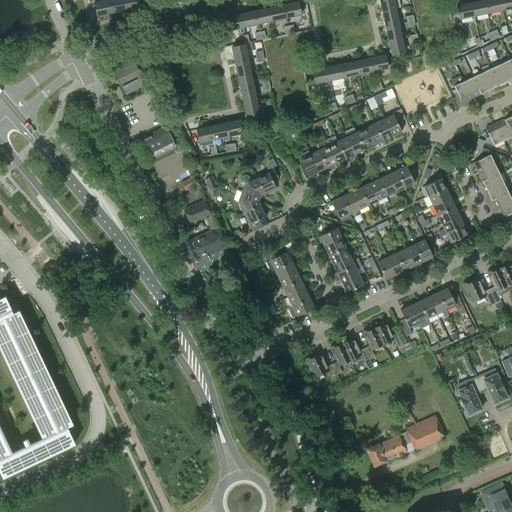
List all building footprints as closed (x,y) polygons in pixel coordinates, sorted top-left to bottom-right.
[(111,13),(108,0),(106,0),(94,2),(97,16),(111,13)] [(123,0),(108,0),(111,13),(126,10),(123,0)] [(139,0),(123,0),(126,10),(140,7),(139,0)] [(393,0),(379,0),(382,12),(395,9),(393,0)] [(485,0),(483,0),(471,3),(474,16),(488,13),(485,0)] [(502,10),(500,0),(485,0),(488,13),(502,10)] [(511,0),(500,0),(502,10),(511,7),(511,0)] [(298,2),(283,5),(286,18),(301,15),(298,2)] [(474,16),(471,3),(456,6),(459,19),(474,16)] [(283,5),(269,8),(272,21),(286,18),(283,5)] [(272,21),(269,8),(254,11),(257,24),(272,21)] [(398,23),(395,9),(382,12),(385,26),(398,23)] [(254,11),(240,14),(243,27),(257,24),(254,11)] [(243,27),(240,14),(225,17),(228,30),(243,27)] [(398,23),(385,26),(388,40),(401,38),(398,23)] [(404,52),(401,38),(388,40),(391,55),(404,52)] [(475,43),(471,45),(472,49),(481,45),(478,38),(474,40),(475,43)] [(234,62),(247,59),(244,44),(231,47),(234,62)] [(384,55),(370,58),(373,71),(387,68),(384,55)] [(373,71),(370,58),(355,61),(358,74),(373,71)] [(251,73),(247,59),(234,62),(237,76),(251,73)] [(511,79),(511,64),(510,60),(500,64),(508,81),(511,79)] [(146,85),(142,76),(142,74),(142,72),(140,70),(138,69),(134,61),(114,71),(118,79),(119,79),(123,86),(122,86),(126,95),(146,85)] [(355,61),(341,64),(344,77),(358,74),(355,61)] [(344,77),(341,64),(327,67),(329,80),(344,77)] [(508,81),(500,64),(491,68),(499,85),(508,81)] [(329,80),(327,67),(312,70),(315,84),(329,80)] [(499,85),(491,68),(482,73),(490,90),(499,85)] [(254,88),(251,73),(237,76),(240,91),(254,88)] [(490,90),(482,73),(473,77),(481,94),(490,90)] [(481,94),(473,77),(463,81),(471,98),(481,94)] [(471,98),(463,81),(454,86),(462,103),(471,98)] [(254,88),(240,91),(244,105),(257,102),(254,88)] [(257,102),(244,105),(247,120),(260,117),(257,102)] [(392,115),(383,119),(391,136),(401,132),(397,123),(405,119),(400,109),(392,113),(392,115)] [(391,136),(383,119),(374,124),(382,141),(391,136)] [(225,123),(228,136),(243,133),(240,120),(225,123)] [(504,120),(495,124),(503,141),(511,137),(504,120)] [(225,123),(211,126),(214,139),(228,136),(225,123)] [(374,124),(365,128),(373,145),(382,141),(374,124)] [(503,141),(495,124),(485,129),(493,146),(503,141)] [(214,139),(211,126),(196,129),(199,142),(214,139)] [(364,149),(356,132),(354,128),(344,133),(346,137),(354,154),(364,149)] [(373,145),(365,128),(356,132),(364,149),(373,145)] [(150,136),(144,139),(146,143),(152,157),(174,146),(165,129),(150,136)] [(334,136),(325,140),(336,163),(345,158),(337,141),(334,136)] [(346,137),(337,141),(345,158),(354,154),(346,137)] [(336,163),(325,140),(316,145),(318,150),(326,167),(336,163)] [(318,150),(309,154),(317,172),(326,167),(318,150)] [(317,172),(309,154),(300,159),(308,176),(317,172)] [(477,173),(494,165),(490,155),(473,163),(477,173)] [(499,174),(494,165),(477,173),(482,182),(499,174)] [(406,166),(396,171),(404,188),(414,183),(412,178),(415,176),(412,171),(409,172),(406,166)] [(273,168),(256,176),(265,195),(276,189),(273,181),(278,179),(273,168)] [(428,179),(431,170),(426,168),(423,177),(428,179)] [(404,188),(396,171),(387,175),(395,192),(404,188)] [(503,183),(499,174),(482,182),(486,191),(503,183)] [(395,192),(387,175),(378,179),(386,196),(395,192)] [(207,184),(213,181),(211,176),(205,179),(207,184)] [(256,176),(250,179),(247,176),(242,176),(240,179),(240,183),(243,186),(241,192),(259,198),(259,197),(265,195),(256,176)] [(185,191),(191,187),(195,185),(191,177),(180,183),(185,191)] [(428,196),(445,188),(440,178),(423,186),(428,196)] [(386,196),(378,179),(369,184),(377,201),(386,196)] [(213,181),(207,184),(210,190),(216,187),(213,181)] [(503,183),(486,191),(491,200),(508,192),(503,183)] [(377,201),(369,184),(359,188),(367,205),(377,201)] [(359,188),(350,192),(358,209),(367,205),(359,188)] [(445,188),(428,196),(432,205),(449,197),(445,188)] [(259,198),(241,192),(238,202),(243,212),(261,203),(259,199),(259,198)] [(358,209),(350,192),(341,197),(349,214),(358,209)] [(511,201),(511,200),(508,192),(491,200),(495,209),(511,201)] [(349,214),(341,197),(331,201),(339,218),(349,214)] [(454,206),(449,197),(432,205),(437,214),(454,206)] [(211,214),(208,208),(204,200),(183,210),(190,224),(211,214)] [(511,212),(511,201),(495,209),(500,219),(511,212)] [(266,215),(261,203),(243,212),(251,229),(262,224),(259,218),(266,215)] [(319,215),(320,210),(311,206),(309,212),(319,215)] [(458,216),(454,206),(437,214),(441,224),(458,216)] [(213,215),(206,218),(210,228),(209,228),(210,230),(218,227),(213,215)] [(441,224),(444,229),(438,231),(440,235),(445,233),(446,233),(463,225),(458,216),(441,224)] [(445,233),(440,235),(442,239),(447,237),(450,242),(467,234),(467,233),(468,232),(466,228),(465,229),(463,225),(446,233),(445,233)] [(182,243),(191,263),(227,247),(218,227),(182,243)] [(324,245),(340,237),(336,228),(319,236),(324,245)] [(343,242),(340,237),(324,245),(328,254),(345,246),(350,244),(350,243),(349,242),(348,241),(347,241),(345,241),(343,242)] [(415,244),(423,261),(432,257),(424,240),(415,244)] [(415,244),(405,248),(413,265),(423,261),(415,244)] [(345,246),(328,254),(333,264),(349,256),(345,246)] [(413,265),(405,248),(396,253),(404,270),(413,265)] [(286,251),(276,256),(273,251),(261,257),(264,263),(268,272),(274,269),(291,261),(286,251)] [(404,270),(396,253),(387,257),(395,274),(404,270)] [(352,261),(349,256),(333,264),(337,273),(360,262),(358,258),(352,261)] [(395,274),(387,257),(377,262),(385,279),(395,274)] [(295,270),(291,261),(274,269),(278,278),(295,270)] [(511,282),(511,267),(509,261),(503,265),(503,266),(499,268),(506,285),(511,282)] [(360,262),(337,273),(341,283),(358,274),(356,269),(362,267),(360,262)] [(506,285),(499,268),(494,271),(493,269),(487,272),(494,287),(495,290),(506,285)] [(295,270),(275,280),(279,289),(283,288),(300,280),(295,270)] [(363,284),(358,274),(341,283),(346,292),(363,284)] [(485,295),(483,291),(477,278),(469,282),(469,281),(462,284),(466,292),(469,291),(473,300),(485,295)] [(304,289),(300,280),(283,288),(287,297),(304,289)] [(506,285),(495,290),(498,295),(509,290),(506,285)] [(498,295),(495,290),(494,287),(489,289),(495,303),(500,301),(498,295)] [(455,291),(450,293),(447,288),(438,292),(446,309),(455,305),(457,310),(463,307),(455,291)] [(304,289),(287,297),(292,306),(309,298),(304,289)] [(489,289),(483,291),(485,295),(490,306),(495,303),(489,289)] [(0,292),(0,291),(0,466),(4,474),(75,437),(66,420),(72,417),(15,305),(9,308),(0,292)] [(438,292),(428,297),(436,314),(438,317),(448,313),(446,309),(438,292)] [(436,314),(428,297),(419,301),(427,318),(436,314)] [(292,306),(288,308),(292,318),(313,307),(309,298),(292,306)] [(427,318),(419,301),(409,306),(418,323),(420,327),(429,322),(427,318)] [(400,310),(404,319),(399,322),(406,336),(412,333),(408,327),(418,323),(409,306),(400,310)] [(379,326),(374,328),(382,344),(393,339),(398,350),(404,347),(397,333),(391,335),(385,321),(378,324),(379,326)] [(472,326),(466,329),(469,335),(474,332),(472,326)] [(382,344),(374,328),(369,330),(368,329),(362,332),(369,346),(371,350),(382,344)] [(361,354),(359,351),(352,336),(346,339),(346,341),(341,343),(349,360),(361,354)] [(448,339),(439,343),(439,344),(441,348),(451,344),(448,339)] [(349,360),(341,343),(337,345),(336,344),(330,347),(336,361),(338,365),(349,360)] [(439,344),(430,348),(432,352),(441,348),(439,344)] [(374,357),(371,350),(369,346),(364,348),(369,359),(374,357)] [(364,348),(359,351),(361,354),(364,362),(369,359),(364,348)] [(328,370),(326,366),(320,353),(312,357),(311,356),(306,358),(310,367),(312,366),(316,375),(328,370)] [(511,357),(502,362),(508,376),(511,374),(511,357)] [(338,365),(336,361),(331,364),(337,375),(342,372),(338,365)] [(337,375),(331,364),(326,366),(328,370),(331,377),(337,375)] [(475,378),(481,392),(487,389),(493,403),(500,401),(500,402),(509,398),(505,390),(503,390),(494,369),(475,378)] [(475,395),(481,392),(475,378),(468,381),(470,385),(457,390),(465,407),(463,408),(467,417),(476,413),(475,412),(481,409),(475,395)] [(406,432),(366,450),(373,466),(396,456),(397,458),(407,453),(403,445),(411,442),(414,449),(444,436),(435,415),(404,429),(406,432)] [(498,511),(511,506),(501,484),(482,493),(489,509),(496,506),(498,511),(497,511),(498,511)]
